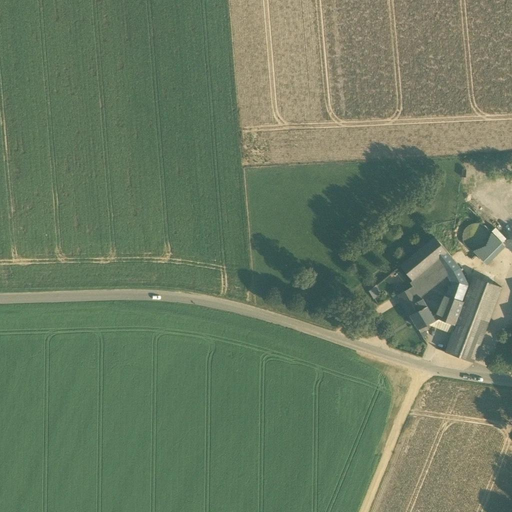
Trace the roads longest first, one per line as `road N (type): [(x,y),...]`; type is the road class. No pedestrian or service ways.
road 1 (unclassified): [(422,369),(215,300),(0,298)]
road 2 (unclassified): [(364,511),(422,369)]
